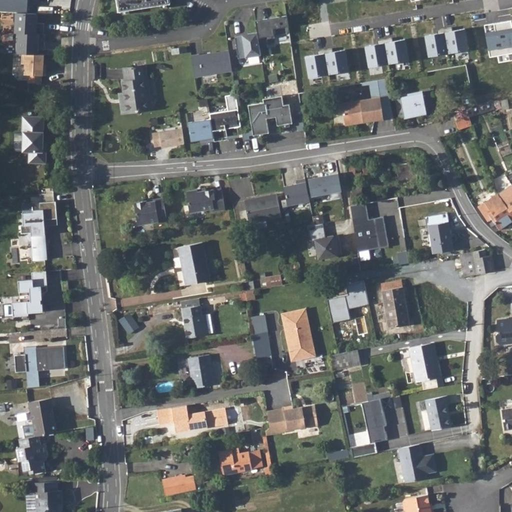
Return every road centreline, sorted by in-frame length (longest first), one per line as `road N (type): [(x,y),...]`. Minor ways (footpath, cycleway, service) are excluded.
road 1 (residential): [(78,172),(434,139),(471,213),(511,249)]
road 2 (tertiary): [(112,413),(78,172)]
road 3 (residential): [(112,413),(270,384),(280,399)]
road 4 (residential): [(227,0),(202,29),(80,44)]
road 5 (residential): [(511,0),(363,21)]
road 6 (tertiary): [(78,172),(80,44)]
